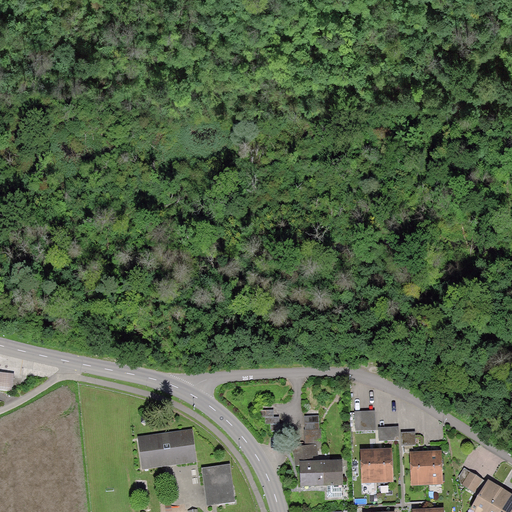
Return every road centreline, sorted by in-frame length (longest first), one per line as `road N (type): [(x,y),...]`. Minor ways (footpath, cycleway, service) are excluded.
road 1 (residential): [(511,457),(361,376),(206,379),(188,392)]
road 2 (track): [(502,338),(511,299),(509,209),(489,0)]
road 3 (tertiary): [(188,392),(0,344)]
road 4 (track): [(345,373),(381,362),(463,358),(493,350),(502,338)]
road 5 (tertiary): [(279,511),(244,438),(188,392)]
